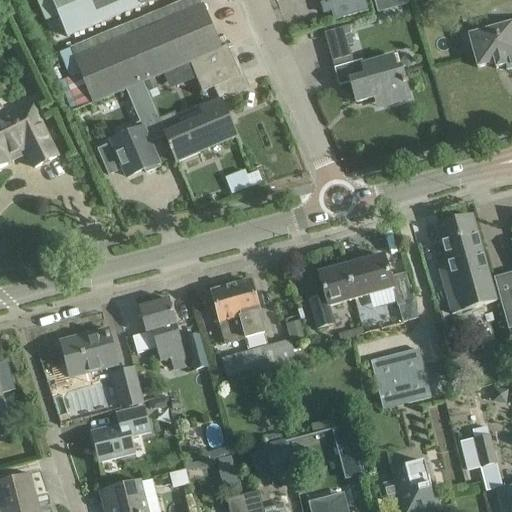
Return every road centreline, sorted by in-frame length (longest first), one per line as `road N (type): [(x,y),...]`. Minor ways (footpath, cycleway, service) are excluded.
road 1 (tertiary): [(0,300),(342,206)]
road 2 (residential): [(342,206),(254,0)]
road 3 (tertiary): [(342,206),(468,169)]
